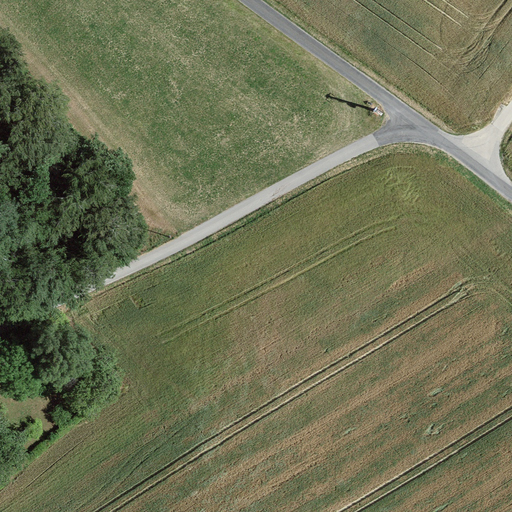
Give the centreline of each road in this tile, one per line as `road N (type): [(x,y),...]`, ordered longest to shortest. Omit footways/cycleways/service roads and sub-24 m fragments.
road 1 (residential): [(511,190),(417,122),(0,328)]
road 2 (track): [(248,0),(417,122)]
